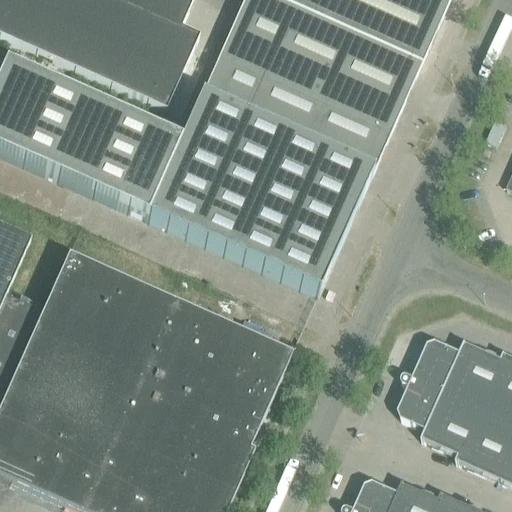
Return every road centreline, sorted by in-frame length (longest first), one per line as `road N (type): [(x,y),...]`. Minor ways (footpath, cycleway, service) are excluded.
road 1 (unclassified): [(286,511),(398,255)]
road 2 (unclassified): [(398,255),(510,0)]
road 3 (unknown): [(330,409),(511,506)]
road 4 (unclassified): [(511,305),(398,255)]
